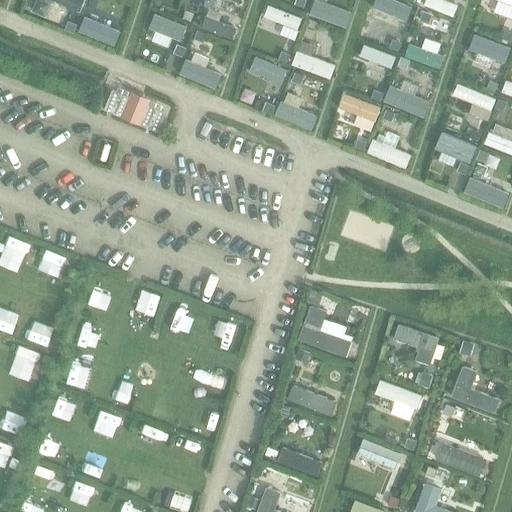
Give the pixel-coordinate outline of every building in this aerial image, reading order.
[(214,0),(205,0),(204,7),(213,10),(216,1),(214,0)] [(296,0),(295,6),(304,9),(306,0),(296,0)] [(351,14),(316,0),(310,0),(305,12),(345,28),(351,14)] [(416,7),(400,0),(372,0),(371,5),(410,21),(416,7)] [(432,0),(427,11),(451,22),(461,0),(432,0)] [(305,18),(266,1),(260,16),(299,32),(305,18)] [(193,26),(154,10),(148,24),(187,41),(193,26)] [(186,10),(183,19),(192,22),(195,13),(186,10)] [(241,27),(202,11),(196,25),(236,42),(241,27)] [(422,11),(419,19),(428,23),(431,14),(422,11)] [(122,33),(82,16),(76,31),(116,47),(122,33)] [(309,19),(306,27),(314,31),(318,23),(309,19)] [(417,21),(412,38),(432,42),(436,26),(417,21)] [(69,22),(65,31),(74,34),(77,26),(69,22)] [(511,46),(472,30),(466,45),(506,61),(511,46)] [(511,33),(504,30),(501,39),(510,42),(511,37),(511,33)] [(198,31),(195,40),(204,44),(207,34),(198,31)] [(398,55),(359,38),(353,53),(392,69),(398,55)] [(447,55),(408,39),(402,53),(441,69),(447,55)] [(393,40),(390,48),(399,52),(402,43),(393,40)] [(177,47),(174,56),(181,59),(184,50),(177,47)] [(336,64),(296,48),(290,63),(330,79),(336,64)] [(282,52),(278,61),(287,65),(291,56),(282,52)] [(291,69),(252,53),(246,67),(285,83),(291,69)] [(401,58),(398,66),(407,70),(410,61),(401,58)] [(224,75),(185,59),(179,74),(219,90),(224,75)] [(295,73),(292,81),(301,85),(304,76),(295,73)] [(511,78),(505,75),(499,90),(511,95),(511,78)] [(497,96),(457,80),(451,94),(491,111),(497,96)] [(490,81),(487,89),(495,92),(498,84),(490,81)] [(429,101),(389,84),(383,99),(423,115),(429,101)] [(381,106),(342,89),(336,104),(375,120),(381,106)] [(104,110),(158,132),(166,112),(148,106),(151,100),(131,92),(129,97),(113,90),(104,110)] [(373,90),(370,98),(379,102),(382,93),(373,90)] [(498,99),(495,107),(503,110),(506,102),(498,99)] [(320,117),(280,101),(274,115),(314,131),(320,117)] [(266,103),(262,112),(271,115),(275,107),(266,103)] [(385,108),(382,117),(391,120),(394,112),(385,108)] [(511,137),(488,128),(482,142),(511,154),(511,137)] [(471,129),(468,138),(478,141),(481,133),(471,129)] [(480,146),(440,130),(434,144),(474,160),(480,146)] [(412,153),(373,137),(367,152),(407,168),(412,153)] [(357,140),(354,148),(363,152),(366,143),(357,140)] [(479,150),(476,159),(484,162),(488,154),(479,150)] [(460,163),(456,172),(465,176),(469,167),(460,163)] [(507,193),(467,177),(461,191),(501,207),(507,193)] [(2,245),(20,250),(26,227),(8,222),(2,245)] [(42,261),(58,265),(64,241),(49,237),(42,261)] [(138,293),(152,299),(163,275),(149,268),(138,293)] [(312,290),(308,301),(318,305),(322,294),(312,290)] [(174,322),(181,299),(162,293),(155,316),(174,322)] [(1,294),(0,299),(0,314),(15,318),(20,298),(1,294)] [(45,332),(54,310),(34,302),(25,324),(45,332)] [(228,332),(229,305),(214,304),(212,331),(228,332)] [(309,305),(297,340),(346,357),(352,342),(320,330),(326,312),(309,305)] [(240,339),(250,317),(238,312),(228,334),(240,339)] [(438,338),(398,324),(393,339),(420,347),(415,360),(429,365),(438,338)] [(78,325),(76,334),(95,339),(98,330),(78,325)] [(18,333),(15,355),(40,358),(43,337),(18,333)] [(463,342),(460,354),(468,357),(472,344),(463,342)] [(299,349),(296,357),(306,361),(309,352),(299,349)] [(451,397),(494,413),(500,400),(470,389),(477,371),(462,365),(451,397)] [(147,373),(141,399),(152,402),(159,376),(147,373)] [(424,373),(420,384),(429,387),(433,376),(424,373)] [(421,391),(381,377),(375,393),(416,407),(421,391)] [(59,383),(58,405),(80,406),(81,384),(59,383)] [(331,397),(291,383),(285,400),(326,413),(331,397)] [(227,393),(205,387),(199,410),(220,416),(227,393)] [(0,418),(18,426),(26,406),(6,399),(0,413),(0,418)] [(280,405),(278,415),(286,417),(289,407),(280,405)] [(446,405),(442,414),(449,417),(453,408),(446,405)] [(0,448),(5,450),(12,430),(0,425),(0,448)] [(193,445),(195,434),(180,431),(177,442),(193,445)] [(405,450),(364,436),(359,453),(399,466),(405,450)] [(408,438),(405,448),(413,450),(416,441),(408,438)] [(485,454),(444,441),(439,457),(479,471),(485,454)] [(322,459),(282,445),(276,462),(317,475),(322,459)] [(428,467),(425,474),(432,477),(435,469),(428,467)] [(412,511),(455,511),(435,504),(442,487),(424,480),(412,511)] [(255,511),(282,511),(274,509),(280,493),(264,487),(255,511)] [(391,497),(388,505),(396,508),(400,500),(391,497)] [(383,511),(384,511),(354,500),(349,511),(383,511)]
